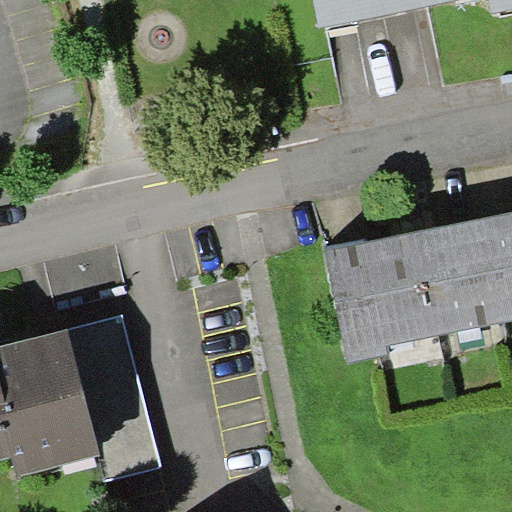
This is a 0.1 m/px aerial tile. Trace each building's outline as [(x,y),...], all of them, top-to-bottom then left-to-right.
[(313,0),(319,28),(457,0),(313,0)] [(511,0),(489,0),(492,13),(511,9),(511,0)] [(511,210),(502,213),(511,264),(511,210)] [(389,345),(511,319),(511,264),(502,213),(324,248),(347,362),(391,353),(389,345)] [(107,480),(161,466),(123,314),(69,328),(100,454),(107,480)] [(0,458),(13,455),(18,475),(100,454),(69,328),(0,345),(0,458)]
